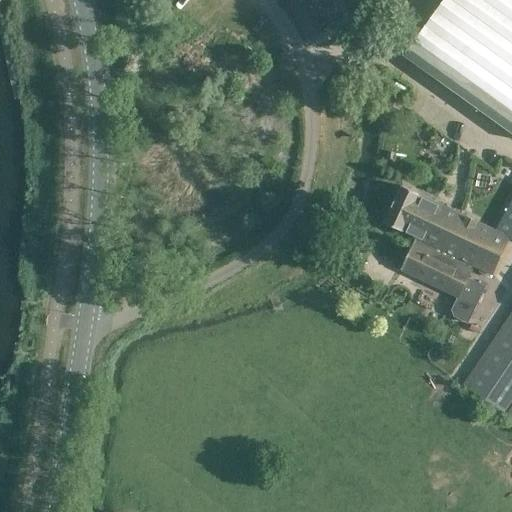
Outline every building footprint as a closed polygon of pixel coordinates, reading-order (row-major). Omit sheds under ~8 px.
[(289,0),(309,39),(342,21),(330,0),(289,0)] [(511,0),(436,0),(404,45),(511,131),(511,0)] [(417,238),(475,265),(492,229),(403,187),(386,223),(417,238)] [(511,199),(496,231),(511,238),(511,199)] [(472,270),(475,265),(417,238),(403,270),(461,298),(467,287),(476,292),(483,279),(473,274),(475,270),(472,270)] [(511,318),(465,386),(511,418),(511,318)]
